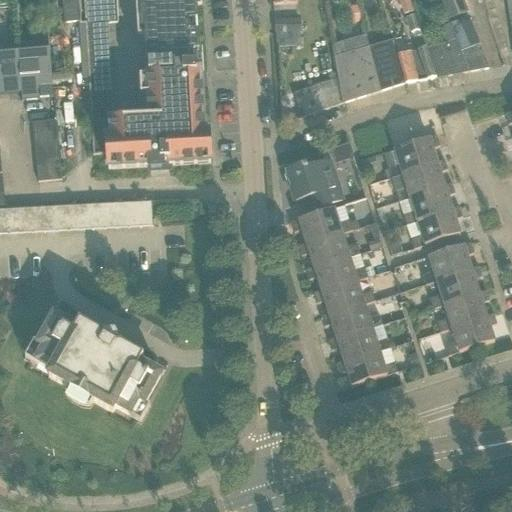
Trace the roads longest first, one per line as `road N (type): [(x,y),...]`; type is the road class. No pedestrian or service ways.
road 1 (residential): [(269,493),(240,0)]
road 2 (tertiary): [(450,458),(425,450),(269,493)]
road 3 (tertiary): [(296,511),(450,458)]
road 4 (residential): [(511,249),(470,135)]
